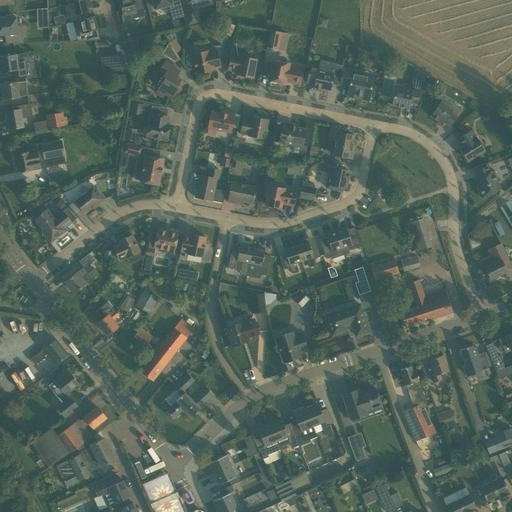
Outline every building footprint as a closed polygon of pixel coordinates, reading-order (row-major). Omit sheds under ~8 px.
[(0,0),(0,4),(8,3),(9,11),(25,10),(23,0),(0,0)] [(73,2),(67,4),(72,21),(86,18),(84,12),(92,10),(91,5),(89,0),(83,0),(74,2),(73,2)] [(118,0),(119,1),(121,9),(123,15),(121,15),(123,24),(134,21),(134,18),(146,15),(141,0),(118,0)] [(152,0),(155,9),(169,5),(172,19),(183,16),(179,0),(152,0)] [(196,8),(182,12),(186,26),(200,23),(196,8)] [(0,35),(5,35),(6,44),(24,43),(22,27),(17,25),(16,17),(13,17),(13,15),(7,16),(7,18),(0,18),(0,35)] [(80,29),(75,30),(77,39),(95,38),(93,30),(97,29),(94,16),(78,20),(80,29)] [(227,22),(223,29),(232,33),(235,26),(227,22)] [(270,29),(266,47),(277,49),(280,31),(270,29)] [(169,42),(161,54),(174,62),(179,58),(176,53),(169,42)] [(230,55),(228,68),(235,70),(235,74),(253,77),(256,60),(239,56),(241,44),(233,42),(230,55)] [(187,55),(186,57),(187,64),(189,65),(194,64),(196,73),(212,70),(212,68),(220,67),(217,50),(208,51),(192,54),(193,54),(187,55)] [(382,53),(377,57),(381,63),(386,60),(382,53)] [(15,55),(0,56),(0,68),(0,72),(10,71),(11,77),(27,75),(25,61),(16,62),(15,55)] [(105,57),(100,57),(101,70),(106,70),(125,68),(124,55),(105,57)] [(272,60),(268,80),(285,84),(286,81),(300,84),(303,69),(289,66),(289,64),(272,60)] [(157,89),(155,92),(163,97),(165,94),(172,99),(176,92),(179,93),(186,83),(177,77),(180,71),(165,61),(158,71),(164,74),(162,77),(164,79),(157,89)] [(315,84),(314,89),(320,91),(321,88),(330,90),(334,70),(310,65),(307,82),(315,84)] [(416,105),(418,98),(422,99),(430,76),(416,68),(415,69),(412,89),(396,85),(392,105),(408,108),(409,103),(416,105)] [(349,86),(347,96),(368,100),(374,75),(344,69),(341,85),(349,86)] [(125,74),(114,75),(115,88),(127,87),(125,74)] [(434,86),(437,82),(432,78),(429,82),(434,86)] [(27,96),(28,95),(26,81),(17,83),(17,82),(2,84),(4,99),(19,97),(27,96)] [(48,92),(28,95),(27,96),(28,104),(43,102),(49,101),(48,92)] [(437,100),(433,107),(436,109),(431,116),(437,121),(436,123),(441,126),(444,122),(450,126),(457,116),(457,115),(461,109),(454,105),(455,104),(449,100),(446,105),(440,102),(437,100)] [(20,109),(6,112),(9,129),(23,127),(21,116),(32,115),(31,107),(20,109)] [(486,119),(490,111),(482,107),(478,115),(486,119)] [(208,128),(206,134),(215,136),(216,130),(230,132),(232,127),(234,113),(221,111),(220,113),(211,111),(208,125),(208,128)] [(149,121),(146,136),(167,140),(170,125),(167,125),(169,117),(152,113),(151,121),(149,121)] [(243,118),(240,133),(248,135),(264,139),(268,120),(252,117),(251,120),(243,118)] [(48,120),(34,123),(35,130),(49,128),(65,126),(64,118),(48,120)] [(301,146),(305,129),(296,128),(296,126),(283,123),(279,142),(301,146)] [(459,138),(457,139),(462,146),(460,148),(468,161),(484,151),(472,130),(470,131),(467,126),(456,132),(459,138)] [(337,132),(333,155),(352,159),(354,145),(352,145),(354,135),(337,132)] [(126,133),(124,140),(135,142),(136,135),(126,133)] [(64,156),(61,140),(41,144),(42,151),(28,153),(28,152),(16,154),(20,172),(46,167),(45,160),(64,156)] [(123,143),(121,156),(125,157),(126,153),(139,155),(141,146),(123,143)] [(318,156),(319,147),(311,145),(310,155),(318,156)] [(225,149),(224,157),(231,158),(232,150),(225,149)] [(136,172),(135,179),(136,180),(140,181),(150,183),(158,185),(163,159),(158,158),(145,155),(145,156),(142,172),(137,171),(136,172)] [(221,157),(219,166),(228,168),(230,159),(221,157)] [(232,160),(231,166),(240,168),(241,162),(232,160)] [(477,176),(478,176),(481,183),(477,184),(482,198),(492,194),(492,191),(500,188),(494,170),(491,172),(487,162),(473,167),(477,176)] [(305,174),(305,165),(289,166),(289,175),(305,174)] [(330,167),(326,188),(336,190),(337,186),(346,188),(349,171),(330,167)] [(199,175),(195,197),(212,201),(212,200),(223,203),(224,193),(213,191),(216,179),(218,179),(220,170),(209,168),(207,176),(199,175)] [(60,175),(48,178),(50,189),(62,186),(60,175)] [(302,181),(301,187),(299,197),(313,200),(315,190),(316,188),(312,187),(313,183),(302,181)] [(231,182),(227,202),(242,205),(243,202),(253,204),(256,187),(231,182)] [(98,205),(106,199),(97,188),(95,189),(93,186),(75,200),(85,213),(97,203),(98,205)] [(281,203),(293,206),(296,192),(284,190),(284,189),(269,186),(265,205),(281,208),(281,203)] [(46,237),(49,236),(53,241),(66,230),(65,228),(72,222),(63,211),(54,218),(47,208),(34,219),(43,230),(41,231),(46,237)] [(407,223),(408,228),(405,229),(412,252),(431,246),(422,218),(407,223)] [(149,231),(145,253),(153,255),(154,249),(174,253),(178,232),(169,230),(169,232),(158,230),(158,228),(158,227),(157,232),(149,231)] [(349,253),(349,251),(361,247),(359,243),(357,237),(354,228),(347,230),(346,228),(341,230),(341,228),(336,230),(344,255),(349,253)] [(344,255),(336,230),(330,232),(331,233),(326,235),(327,237),(319,239),(323,249),(325,254),(326,259),(330,257),(331,259),(344,255)] [(180,250),(179,257),(183,257),(187,254),(202,257),(205,261),(210,262),(212,252),(211,249),(210,246),(208,245),(204,244),(206,237),(191,234),(190,237),(183,235),(180,250)] [(118,241),(119,243),(113,246),(119,260),(126,257),(140,251),(132,235),(118,241)] [(308,241),(295,245),(301,261),(307,259),(310,268),(316,265),(314,259),(320,257),(316,244),(310,247),(308,241)] [(502,260),(508,257),(501,243),(488,249),(491,255),(478,261),(482,269),(485,268),(490,279),(492,278),(492,279),(494,280),(497,278),(498,277),(497,275),(507,271),(502,260)] [(232,248),(228,268),(240,270),(239,274),(246,276),(247,272),(249,263),(252,246),(240,244),(239,246),(238,250),(232,248)] [(301,261),(295,245),(284,249),(286,255),(279,257),(284,269),(290,267),(292,274),(298,271),(295,263),(301,261)] [(247,272),(246,276),(260,278),(260,274),(266,276),(267,269),(270,256),(263,255),(265,249),(252,246),(249,263),(247,272)] [(79,261),(83,267),(93,259),(89,253),(79,261)] [(403,271),(410,269),(419,266),(417,256),(400,261),(403,271)] [(371,267),(375,279),(398,272),(394,261),(371,267)] [(86,266),(89,272),(95,268),(92,262),(86,266)] [(367,279),(363,267),(355,270),(359,282),(367,279)] [(77,272),(65,281),(74,293),(86,284),(86,283),(92,278),(98,273),(95,268),(88,273),(82,278),(77,272)] [(179,269),(177,277),(184,278),(186,270),(179,269)] [(424,296),(418,280),(408,283),(416,307),(400,312),(405,327),(452,311),(445,289),(424,296)] [(143,289),(136,306),(153,313),(160,296),(143,289)] [(309,299),(301,291),(293,299),(302,307),(309,299)] [(252,313),(265,311),(263,294),(250,296),(252,313)] [(134,300),(127,296),(120,308),(127,312),(134,300)] [(332,335),(345,331),(343,326),(351,323),(356,336),(360,334),(361,336),(370,332),(366,318),(364,319),(359,305),(347,309),(348,313),(335,318),(333,312),(324,315),(328,327),(329,327),(332,335)] [(112,320),(119,314),(115,309),(108,315),(98,323),(107,335),(118,326),(112,320)] [(225,328),(231,346),(248,340),(248,338),(259,334),(254,319),(243,323),(242,322),(225,328)] [(140,371),(152,380),(152,381),(193,329),(180,320),(163,342),(161,340),(153,351),(154,353),(140,371)] [(138,331),(130,341),(141,350),(149,340),(138,331)] [(299,353),(307,350),(301,332),(293,335),(292,332),(275,337),(278,346),(276,347),(278,351),(280,352),(283,362),(285,361),(287,363),(291,362),(291,359),(300,356),(299,353)] [(506,353),(511,350),(511,333),(498,339),(501,346),(503,346),(506,353)] [(43,356),(44,355),(47,353),(55,364),(67,354),(56,339),(44,349),(31,359),(35,365),(45,358),(43,356)] [(0,358),(11,354),(6,341),(0,343),(0,358)] [(485,345),(495,371),(505,367),(500,355),(498,356),(492,342),(485,345)] [(473,348),(472,346),(460,350),(465,365),(463,366),(466,375),(468,374),(468,375),(481,371),(481,370),(489,367),(484,352),(478,354),(476,347),(473,348)] [(13,360),(29,352),(27,348),(0,362),(0,372),(15,364),(13,360)] [(447,371),(442,356),(430,360),(435,374),(431,376),(433,382),(442,380),(440,373),(447,371)] [(511,364),(505,367),(495,371),(499,379),(511,373),(511,364)] [(24,365),(17,368),(23,381),(30,377),(24,365)] [(413,373),(411,366),(400,370),(406,385),(414,407),(403,412),(416,441),(435,432),(422,403),(426,402),(416,372),(413,373)] [(67,370),(50,384),(48,385),(54,393),(62,402),(56,407),(64,417),(77,407),(70,397),(69,398),(65,394),(78,384),(67,370)] [(183,390),(194,380),(188,373),(173,388),(181,396),(166,411),(174,419),(182,411),(184,413),(186,411),(192,416),(214,394),(205,385),(191,399),(184,393),(185,392),(183,390)] [(359,389),(352,391),(342,395),(350,420),(367,414),(366,411),(372,409),(370,404),(380,401),(375,388),(360,393),(359,389)] [(313,404),(305,408),(312,426),(320,423),(325,435),(333,432),(329,425),(334,423),(327,408),(326,408),(327,409),(328,411),(322,414),(318,405),(314,406),(313,404)] [(89,423),(92,426),(93,428),(106,418),(97,407),(84,417),(81,420),(85,426),(89,423)] [(290,423),(296,438),(299,446),(310,441),(309,439),(317,436),(312,426),(305,408),(297,411),(298,413),(294,414),(298,423),(291,426),(290,424),(291,424),(290,423)] [(440,425),(455,419),(451,409),(436,414),(440,425)] [(269,422),(276,441),(279,448),(291,443),(290,441),(296,438),(290,423),(290,424),(291,426),(285,429),(281,419),(277,421),(277,419),(269,422)] [(52,426),(47,421),(40,426),(45,432),(52,426)] [(253,438),(259,453),(260,453),(263,459),(268,457),(267,454),(279,449),(279,448),(276,441),(269,422),(260,426),(261,427),(257,429),(261,438),(254,441),(253,439),(254,438),(253,438)] [(57,435),(69,452),(70,453),(83,443),(70,426),(57,435)] [(511,429),(494,437),(499,451),(511,446),(511,429)] [(79,455),(69,460),(56,466),(67,487),(90,476),(88,472),(101,466),(114,460),(113,457),(114,456),(112,451),(110,451),(103,438),(90,445),(91,446),(78,452),(79,455)] [(361,447),(352,450),(356,461),(365,457),(361,447)] [(445,447),(434,449),(436,457),(446,455),(445,447)] [(229,453),(208,463),(213,473),(234,464),(229,453)] [(506,454),(499,457),(504,468),(511,465),(510,465),(511,465),(506,454)] [(319,455),(308,457),(310,468),(321,465),(319,455)] [(435,460),(440,472),(441,474),(453,470),(447,455),(435,460)] [(494,460),(499,471),(504,468),(499,457),(498,455),(489,459),(491,462),(494,460)] [(234,464),(213,473),(218,484),(228,480),(231,485),(242,480),(234,464)] [(469,464),(463,467),(473,487),(479,485),(469,464)] [(473,487),(463,467),(457,470),(467,490),(473,487)] [(284,469),(279,471),(283,480),(290,478),(286,468),(284,469)] [(502,476),(491,481),(498,498),(509,493),(502,476)] [(98,496),(101,495),(110,491),(115,503),(130,497),(123,480),(110,486),(106,477),(92,484),(98,496)] [(344,492),(359,487),(357,479),(342,484),(344,492)] [(275,486),(274,486),(277,492),(281,501),(292,496),(295,495),(296,495),(290,480),(286,482),(275,486)] [(498,498),(491,481),(480,486),(487,503),(498,498)] [(390,496),(385,484),(375,488),(386,511),(396,508),(390,496)] [(223,495),(212,500),(217,511),(239,501),(231,485),(220,490),(223,495)] [(368,503),(380,498),(375,489),(363,494),(368,503)] [(58,505),(72,499),(70,493),(55,499),(58,505)] [(390,496),(396,508),(403,504),(398,493),(390,496)] [(435,496),(439,507),(441,511),(463,511),(457,499),(445,505),(440,494),(435,496)] [(470,494),(457,499),(463,511),(468,511),(476,508),(473,502),(470,494)] [(243,511),(239,501),(217,511),(218,511),(243,511)] [(113,511),(137,511),(133,503),(119,509),(113,511)]
